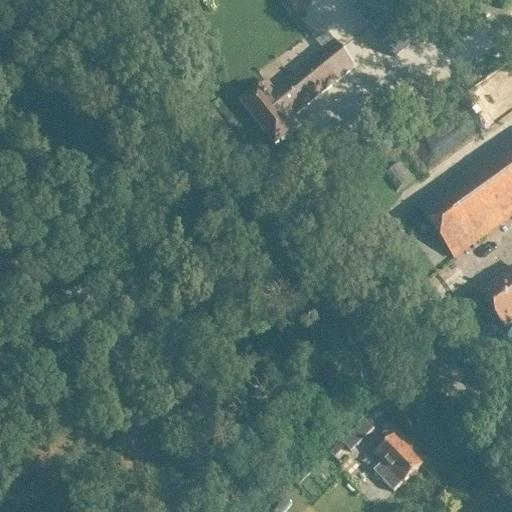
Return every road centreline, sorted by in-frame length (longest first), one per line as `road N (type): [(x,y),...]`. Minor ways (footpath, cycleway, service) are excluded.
road 1 (unclassified): [(511,444),(331,260),(106,0)]
road 2 (track): [(274,197),(511,19)]
